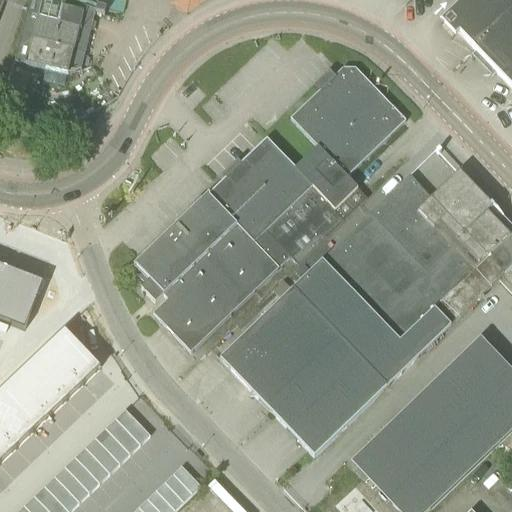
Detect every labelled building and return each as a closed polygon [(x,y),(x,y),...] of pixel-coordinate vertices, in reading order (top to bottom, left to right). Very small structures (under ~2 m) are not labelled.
[(68,77),(82,71),(85,55),(98,0),(31,0),(20,48),(16,65),(68,77)] [(485,63),(511,91),(511,0),(464,0),(443,20),(485,63)] [(290,259),(297,267),(366,200),(346,179),(404,124),(355,72),(342,72),(290,122),(318,151),(305,164),(301,161),(292,169),(266,142),(135,267),(149,282),(140,290),(154,305),(163,297),(167,301),(153,315),(190,354),(290,259)] [(51,118),(39,112),(34,123),(46,128),(51,118)] [(305,279),(219,362),(314,461),(402,376),(479,302),(505,277),(511,270),(511,232),(457,176),(432,200),(412,180),(411,181),(408,179),(368,218),(324,261),(314,271),(305,279)] [(0,293),(0,329),(25,340),(44,293),(7,277),(0,293)] [(64,332),(47,349),(83,387),(100,371),(64,332)] [(394,511),(432,511),(511,434),(511,379),(480,345),(352,467),(394,511)] [(47,349),(30,365),(66,403),(83,387),(47,349)] [(30,365),(13,381),(49,419),(66,403),(30,365)] [(13,381),(0,393),(0,401),(33,435),(49,419),(13,381)] [(0,401),(0,434),(16,451),(33,435),(0,401)] [(125,413),(115,423),(140,449),(150,439),(125,413)] [(105,432),(129,458),(140,449),(115,423),(105,432)] [(94,442),(119,468),(129,458),(105,432),(94,442)] [(0,434),(0,466),(16,451),(0,434)] [(119,468),(94,442),(84,452),(109,478),(119,468)] [(84,452),(74,461),(99,487),(109,478),(84,452)] [(89,497),(99,487),(74,461),(64,471),(89,497)] [(173,478),(182,488),(191,479),(181,469),(173,478)] [(64,471),(54,481),(79,507),(89,497),(64,471)] [(183,506),(192,498),(182,488),(173,478),(164,486),(183,506)] [(200,489),(191,479),(182,488),(192,498),(200,489)] [(44,490),(64,511),(73,511),(79,507),(54,481),(44,490)] [(155,494),(172,511),(176,511),(183,506),(164,486),(155,494)] [(64,511),(44,490),(34,500),(45,511),(64,511)] [(172,511),(155,494),(146,503),(155,511),(172,511)] [(25,511),(45,511),(34,500),(23,510),(25,511)] [(155,511),(146,503),(138,511),(155,511)]
